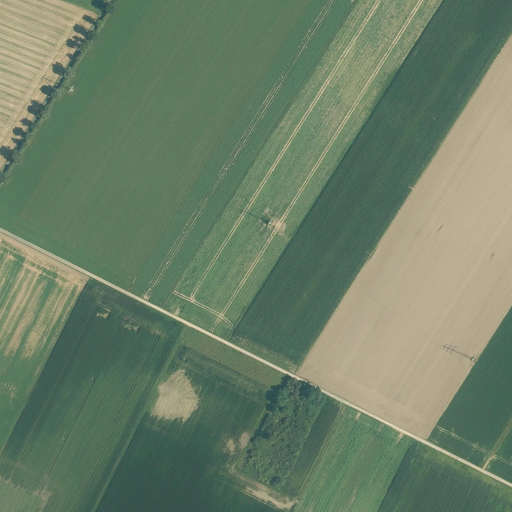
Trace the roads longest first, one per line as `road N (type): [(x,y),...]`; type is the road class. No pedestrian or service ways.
road 1 (unclassified): [(0,229),(511,485)]
road 2 (unclassified): [(111,0),(0,176)]
